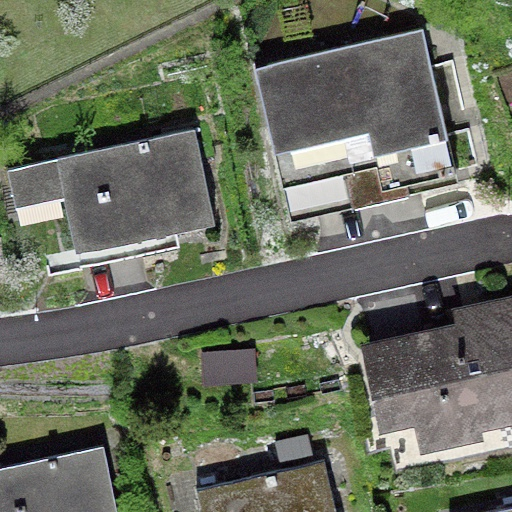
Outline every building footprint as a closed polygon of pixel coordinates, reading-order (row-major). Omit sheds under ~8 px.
[(286,222),(313,216),(311,205),(451,172),(418,29),(262,65),(270,100),(259,103),(286,222)] [(53,160),(72,253),(210,224),(190,131),(53,160)] [(511,305),(473,314),(476,328),(422,340),(423,343),(365,355),(378,417),(436,404),(441,426),(511,411),(511,305)] [(0,511),(112,511),(99,447),(0,468),(0,511)] [(331,511),(319,462),(193,492),(197,511),(331,511)]
